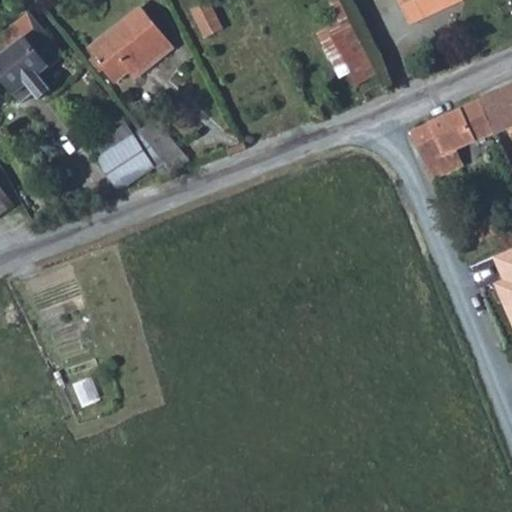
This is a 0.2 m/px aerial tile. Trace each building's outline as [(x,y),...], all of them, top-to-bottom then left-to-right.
[(215,0),(212,0),(196,8),(210,37),(229,28),(215,0)] [(400,0),(409,19),(446,0),(400,0)] [(144,2),(89,46),(119,80),(172,33),(144,2)] [(357,24),(332,37),(355,82),(380,70),(357,24)] [(70,55),(47,27),(35,37),(58,64),(70,55)] [(58,64),(35,37),(2,63),(23,91),(47,73),(58,64)] [(47,73),(23,91),(29,99),(43,88),(49,96),(59,88),(47,73)] [(511,81),(499,87),(483,95),(497,121),(511,114),(511,81)] [(483,95),(417,124),(437,171),(466,157),(458,139),(497,121),(483,95)] [(187,148),(163,115),(144,129),(168,162),(187,148)] [(116,139),(81,157),(99,188),(133,170),(116,139)] [(0,171),(0,206),(17,194),(0,171)] [(504,204),(481,214),(490,233),(511,222),(504,204)] [(511,248),(492,256),(502,278),(492,284),(511,330),(511,248)]
